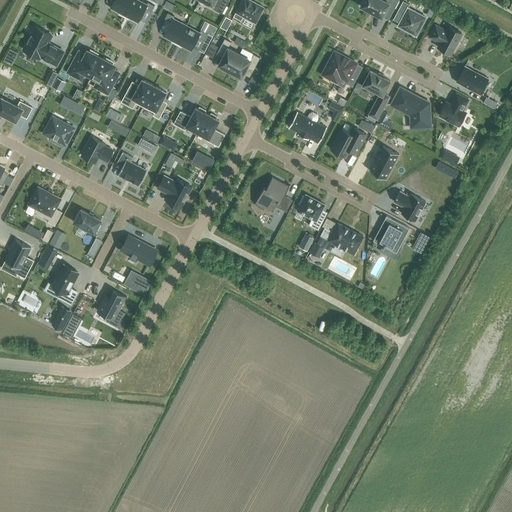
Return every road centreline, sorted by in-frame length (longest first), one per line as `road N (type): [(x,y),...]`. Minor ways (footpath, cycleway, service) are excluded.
road 1 (unclassified): [(314,511),(511,154)]
road 2 (residential): [(0,363),(92,372),(114,366),(132,351),(191,239)]
road 3 (residential): [(259,112),(76,14)]
road 4 (residential): [(291,161),(297,156),(372,195),(365,209),(290,169)]
road 5 (residential): [(358,39),(363,32),(437,72),(431,84),(358,47)]
